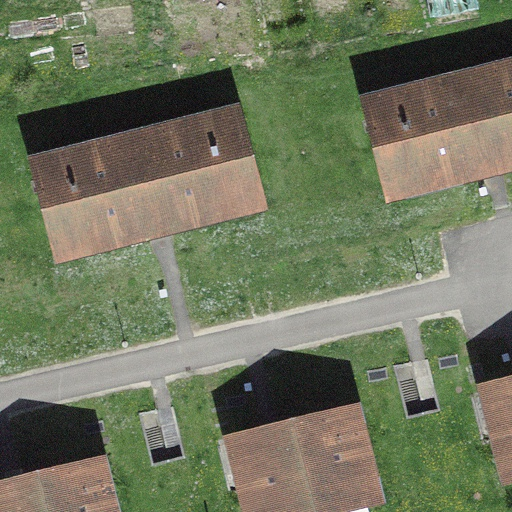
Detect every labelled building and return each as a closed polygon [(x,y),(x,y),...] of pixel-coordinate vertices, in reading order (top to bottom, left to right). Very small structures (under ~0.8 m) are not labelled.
[(511,165),(511,67),(365,104),(388,197),(511,165)] [(57,257),(261,206),(237,113),(33,165),(57,257)] [(511,384),(487,390),(509,478),(511,477),(511,384)] [(233,442),(250,511),(325,511),(374,500),(352,413),(233,442)] [(0,489),(0,511),(109,511),(98,465),(0,489)]
